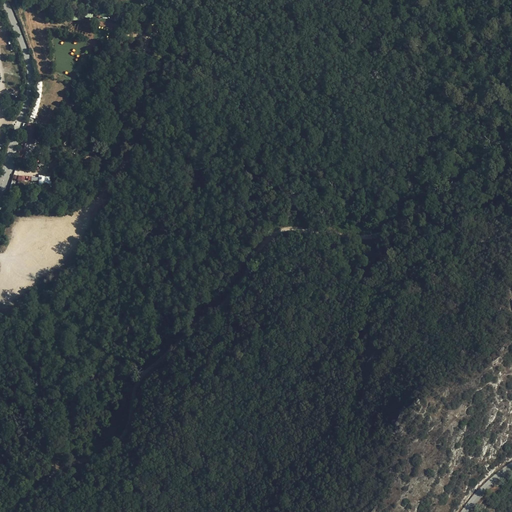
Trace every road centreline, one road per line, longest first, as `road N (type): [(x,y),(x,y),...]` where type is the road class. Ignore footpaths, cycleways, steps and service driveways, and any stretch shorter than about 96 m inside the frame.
road 1 (track): [(15,511),(52,473),(122,429),(147,366),(228,294),(270,240),(296,228),(372,228),(466,176),(511,139)]
road 2 (unclassified): [(7,0),(25,56),(26,98),(0,195)]
